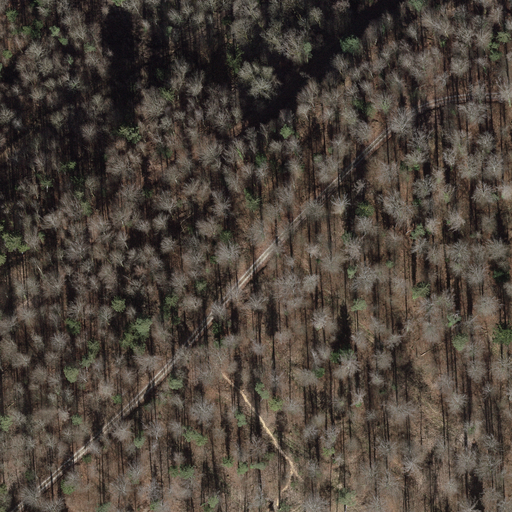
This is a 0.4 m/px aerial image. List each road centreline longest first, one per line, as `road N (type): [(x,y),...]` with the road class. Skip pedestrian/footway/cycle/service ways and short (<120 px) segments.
road 1 (track): [(17,511),(153,382),(379,139),(420,111),(462,97),(511,96)]
road 2 (track): [(392,0),(254,133),(175,164),(124,205),(0,327)]
road 3 (track): [(0,177),(105,85)]
